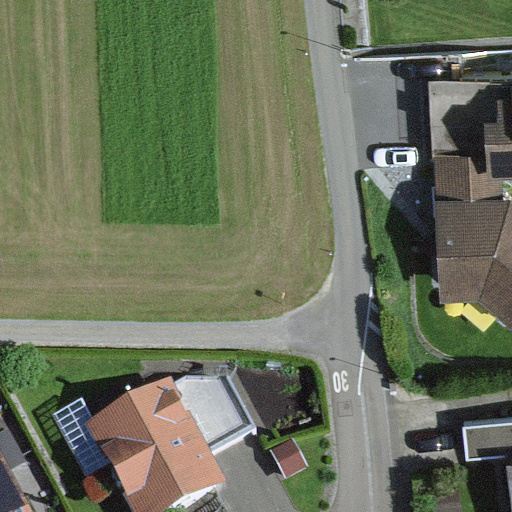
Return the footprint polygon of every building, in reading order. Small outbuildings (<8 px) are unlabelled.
[(511,81),(438,85),(440,151),(498,148),(499,177),(511,176),(511,81)] [(498,148),(440,151),(444,288),(480,287),(511,313),(511,312),(511,204),(500,195),(499,177),(498,148)] [(184,384),(92,432),(133,511),(184,511),(217,495),(201,463),(259,434),(233,385),(184,384)] [(511,420),(464,425),(468,460),(511,455),(511,420)] [(28,511),(0,459),(0,511),(28,511)]
